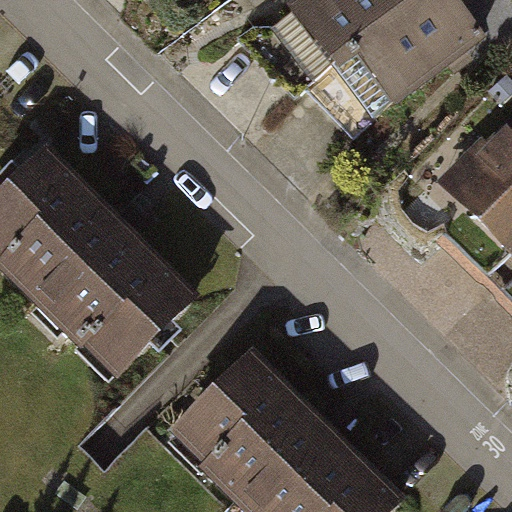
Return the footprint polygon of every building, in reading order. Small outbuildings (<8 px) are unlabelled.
[(338,62),(417,0),(312,0),(298,11),(338,62)] [(447,0),(420,0),(348,56),(354,63),(360,58),(377,80),(393,67),(412,91),(478,39),(447,0)] [(511,245),(511,132),(483,162),(498,178),(471,206),(511,245)] [(98,210),(45,158),(0,204),(0,248),(11,259),(5,266),(85,344),(91,338),(124,370),(191,302),(139,251),(136,254),(95,213),(98,210)] [(304,414),(252,362),(184,431),(217,464),(211,470),(252,511),(393,511),(398,507),(346,455),(342,458),(301,417),(304,414)]
